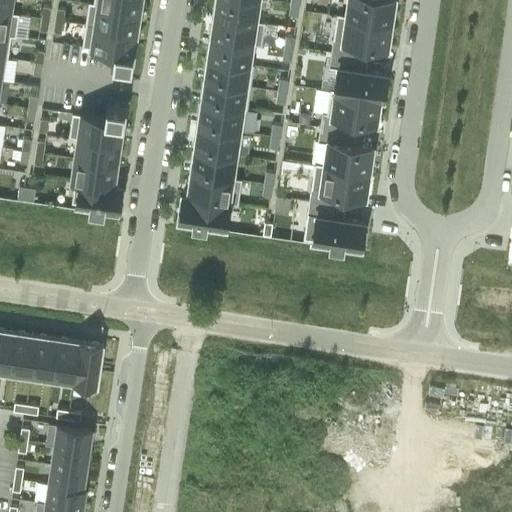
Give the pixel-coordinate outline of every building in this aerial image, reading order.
[(0,0),(0,11),(11,13),(18,14),(18,13),(11,12),(9,12),(10,0),(0,0)] [(87,2),(95,3),(127,8),(138,10),(138,8),(140,8),(141,0),(139,0),(92,0),(92,2),(87,2)] [(213,2),(212,12),(214,13),(213,15),(254,21),(254,20),(257,0),(215,0),(215,3),(213,2)] [(347,0),(345,15),(345,16),(390,22),(390,17),(392,17),(394,5),(392,5),(393,0),(347,0)] [(87,2),(84,24),(92,25),(133,31),(135,31),(135,29),(137,30),(138,22),(136,22),(138,10),(127,8),(95,3),(87,2)] [(290,2),(288,14),(296,15),(298,4),(290,2)] [(42,5),(40,17),(41,17),(48,18),(50,7),(43,6),(42,5)] [(56,7),(54,19),(55,19),(62,20),(64,9),(57,8),(56,7)] [(0,32),(7,34),(15,35),(18,14),(11,13),(0,11),(0,32)] [(335,13),(330,52),(358,56),(360,43),(386,47),(387,40),(389,40),(391,28),(389,28),(390,22),(345,16),(345,15),(335,13)] [(210,26),(209,34),(210,34),(210,37),(251,43),(251,44),(260,45),(264,22),(254,20),(254,21),(213,15),(212,26),(210,26)] [(40,17),(38,29),(39,29),(47,30),(48,20),(48,18),(41,17),(40,17)] [(54,19),(52,31),(53,32),(60,33),(62,22),(62,20),(55,19),(54,19)] [(84,24),(81,46),(88,47),(109,50),(113,51),(113,52),(113,55),(112,63),(129,66),(132,51),(134,51),(135,43),(133,43),(135,31),(133,31),(92,25),(84,24)] [(0,56),(6,57),(9,36),(15,36),(15,35),(7,34),(0,32),(0,56)] [(285,35),(283,47),(291,49),(293,37),(285,35)] [(207,48),(205,55),(207,55),(207,58),(248,64),(248,63),(251,44),(251,43),(210,37),(208,48),(207,48)] [(283,47),(281,59),(289,61),(291,49),(283,47)] [(35,49),(34,61),(42,62),(44,51),(35,49)] [(330,52),(328,66),(337,67),(334,89),(334,90),(379,97),(378,98),(381,98),(381,97),(381,96),(385,73),(356,69),(358,56),(330,52)] [(0,79),(13,81),(16,60),(6,58),(6,57),(0,56),(0,79)] [(205,60),(204,68),(205,68),(204,79),(249,86),(253,64),(248,63),(248,64),(207,58),(207,60),(205,60)] [(34,61),(32,73),(40,74),(42,62),(34,61)] [(279,78),(277,90),(285,91),(287,79),(279,78)] [(202,89),(200,102),(241,108),(246,108),(249,86),(204,79),(203,82),(202,81),(200,89),(202,89)] [(321,112),(319,126),(347,130),(349,117),(375,121),(376,115),(378,115),(380,103),(378,103),(378,98),(379,97),(334,90),(334,89),(329,89),(326,112),(321,112)] [(277,90),(275,102),(283,103),(285,91),(277,90)] [(29,95),(27,106),(35,108),(37,96),(29,95)] [(199,103),(197,113),(199,113),(197,125),(238,131),(238,129),(253,131),(256,111),(241,109),(241,108),(200,102),(200,103),(199,103)] [(71,112),(68,134),(75,135),(118,142),(120,131),(122,131),(123,123),(121,123),(123,107),(105,105),(104,116),(103,117),(99,117),(79,113),(71,112)] [(458,186),(469,109),(443,105),(432,183),(458,186)] [(27,106),(25,119),(33,120),(35,108),(27,106)] [(39,118),(37,130),(45,131),(47,119),(39,118)] [(272,123),(270,135),(278,136),(280,124),(272,123)] [(195,126),(193,136),(195,137),(194,148),(235,154),(238,131),(197,125),(197,127),(195,126)] [(319,126),(317,140),(326,142),(323,164),(323,165),(368,171),(368,166),(370,166),(372,154),(370,154),(371,147),(345,143),(347,130),(319,126)] [(68,135),(67,135),(75,137),(77,137),(74,157),(115,163),(117,152),(118,153),(120,145),(118,144),(118,142),(75,135),(68,134),(68,135)] [(270,135),(268,147),(276,148),(278,136),(270,135)] [(22,137),(21,149),(22,149),(29,150),(30,139),(22,137)] [(36,139),(34,151),(36,151),(42,152),(44,141),(36,139)] [(191,150),(190,160),(192,160),(190,172),(231,178),(231,177),(235,154),(194,148),(193,150),(191,150)] [(21,149),(19,161),(20,161),(27,162),(29,150),(22,149),(21,149)] [(34,151),(32,163),(34,163),(40,164),(42,152),(36,151),(34,151)] [(74,157),(71,178),(120,186),(120,185),(112,184),(113,173),(115,174),(116,166),(115,166),(115,163),(74,157)] [(313,162),(308,200),(336,204),(338,192),(364,196),(365,189),(367,189),(369,177),(367,177),(368,171),(323,165),(323,164),(313,162)] [(265,171),(263,183),(271,184),(273,172),(265,171)] [(187,194),(186,197),(227,203),(237,204),(241,178),(231,177),(231,178),(190,172),(190,174),(188,174),(186,184),(188,184),(187,194)] [(74,181),(70,202),(74,202),(89,204),(88,209),(102,211),(102,210),(112,211),(114,203),(117,203),(118,199),(120,199),(121,190),(119,189),(120,186),(71,178),(71,180),(74,180),(74,181)] [(263,183),(261,195),(269,196),(271,184),(263,183)] [(18,185),(16,197),(17,197),(24,198),(26,187),(19,186),(18,185)] [(26,187),(24,198),(25,199),(32,200),(34,188),(27,187),(26,187)] [(180,199),(178,209),(180,209),(178,220),(192,222),(192,224),(211,227),(212,225),(224,226),(227,203),(186,197),(187,194),(182,194),(182,196),(181,199),(180,199)] [(308,200),(302,238),(328,242),(328,244),(341,246),(341,244),(359,247),(360,240),(362,240),(364,228),(362,228),(363,221),(334,217),(336,204),(308,200)] [(263,221),(261,234),(270,235),(271,223),(263,221)] [(0,328),(0,369),(9,370),(15,331),(0,328)] [(15,331),(9,370),(30,374),(36,334),(15,331)] [(36,334),(30,374),(52,377),(58,337),(36,334)] [(58,337),(52,377),(73,380),(79,340),(58,337)] [(184,338),(181,372),(195,373),(198,339),(184,338)] [(79,340),(73,380),(95,383),(101,344),(79,340)] [(147,367),(144,416),(170,417),(173,369),(147,367)] [(13,403),(12,410),(24,412),(25,404),(25,403),(13,402),(13,403)] [(25,404),(24,412),(36,413),(36,414),(37,405),(25,403),(25,404)] [(56,409),(55,416),(67,418),(68,411),(68,410),(56,408),(56,409)] [(68,411),(67,418),(78,420),(79,420),(80,412),(68,410),(68,411)] [(54,445),(87,450),(90,428),(47,422),(44,443),(54,445)] [(27,440),(29,428),(20,426),(19,438),(26,439),(27,440)] [(27,440),(26,439),(19,438),(17,451),(25,452),(27,440)] [(51,463),(84,468),(87,450),(54,445),(51,463)] [(48,482),(81,487),(84,468),(51,463),(48,482)] [(21,479),(23,467),(15,465),(13,477),(13,478),(20,479),(21,479)] [(20,479),(13,478),(13,477),(11,490),(19,491),(21,479),(20,479)] [(45,502),(81,507),(84,487),(81,487),(48,482),(45,502)] [(79,511),(81,507),(45,502),(36,500),(34,511),(79,511)]
